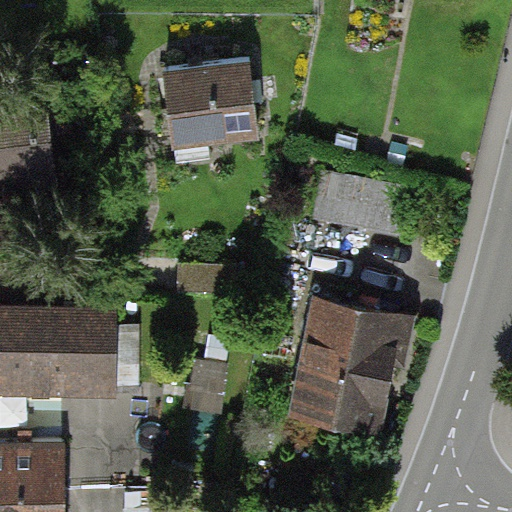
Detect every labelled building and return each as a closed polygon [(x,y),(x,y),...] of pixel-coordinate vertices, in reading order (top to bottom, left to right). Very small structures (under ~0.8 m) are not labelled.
[(249,65),(159,73),(165,140),(255,131),(249,65)] [(38,95),(0,103),(0,178),(53,168),(38,95)] [(415,188),(323,171),(314,220),(406,236),(415,188)] [(410,315),(316,298),(296,412),(390,428),(410,315)] [(0,380),(118,381),(118,316),(0,315),(0,380)] [(0,511),(69,511),(67,444),(0,445),(0,511)]
